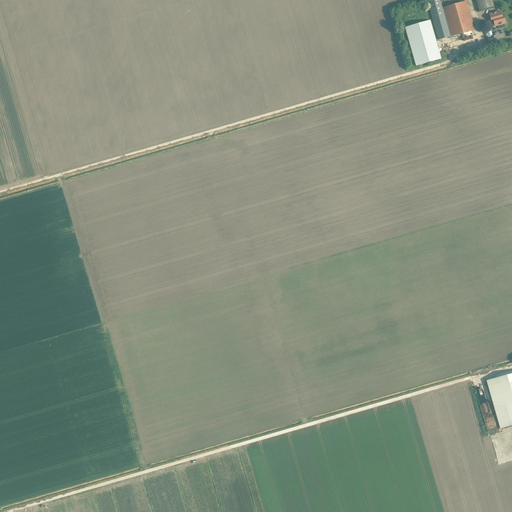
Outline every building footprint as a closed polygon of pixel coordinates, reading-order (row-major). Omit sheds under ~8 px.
[(439,40),(450,36),(439,0),(429,0),(427,1),(439,40)] [(494,6),(492,0),(476,0),(479,10),(494,6)] [(451,36),(474,29),(466,1),(443,8),(451,36)] [(506,23),(503,14),(501,14),(500,10),(489,13),(491,20),(493,19),(494,22),(492,22),(493,27),(506,23)] [(441,59),(430,20),(406,27),(417,66),(441,59)] [(501,428),(511,424),(511,374),(487,381),(501,428)]
